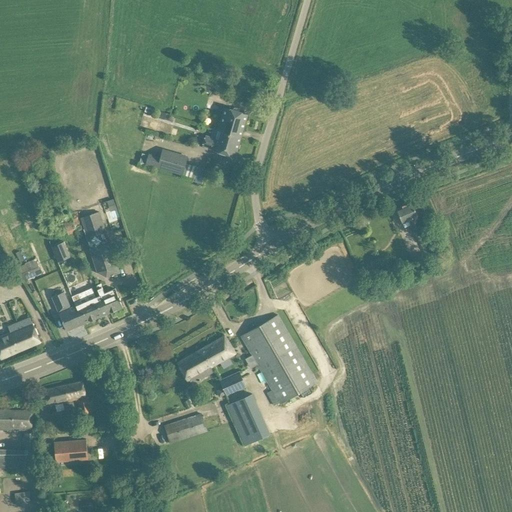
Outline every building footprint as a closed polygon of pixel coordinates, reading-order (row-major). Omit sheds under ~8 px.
[(225,107),(218,129),(241,136),(247,114),(225,107)] [(171,114),(159,110),(157,116),(170,120),(171,114)] [(150,127),(167,133),(169,125),(152,120),(150,127)] [(241,136),(218,129),(218,130),(221,131),(219,139),(205,136),(202,145),(213,148),(212,149),(235,156),(241,136)] [(140,161),(146,163),(182,174),(187,156),(163,149),(161,158),(149,154),(149,155),(142,153),(140,161)] [(199,166),(194,181),(199,183),(202,184),(204,174),(206,168),(199,166)] [(396,208),(400,218),(402,223),(409,220),(415,234),(416,234),(420,244),(431,240),(427,229),(423,230),(417,216),(417,215),(412,202),(396,208)] [(100,211),(80,218),(87,237),(86,238),(97,272),(106,276),(111,274),(112,276),(114,275),(113,274),(119,272),(100,211)] [(69,235),(76,232),(72,221),(64,224),(69,235)] [(64,241),(51,246),(57,261),(70,256),(64,241)] [(36,259),(19,265),(24,277),(40,271),(36,259)] [(101,283),(99,284),(110,312),(122,307),(119,299),(120,299),(120,297),(119,298),(115,288),(105,293),(101,283)] [(78,293),(72,296),(76,305),(83,323),(86,322),(110,312),(99,284),(96,285),(100,295),(94,297),(81,303),(79,300),(80,300),(78,293)] [(56,295),(52,297),(62,322),(66,331),(83,323),(76,305),(71,307),(64,291),(56,295)] [(6,328),(0,330),(0,356),(1,359),(40,342),(28,314),(11,322),(13,326),(6,329),(6,328)] [(278,315),(241,335),(273,390),(266,393),(274,407),(317,382),(278,315)] [(225,335),(207,345),(213,355),(206,358),(211,367),(236,353),(230,344),(225,335)] [(192,385),(200,380),(214,372),(211,367),(206,358),(213,355),(207,345),(177,362),(187,381),(189,379),(192,385)] [(220,380),(223,387),(216,390),(219,397),(226,394),(226,395),(246,386),(239,371),(220,380)] [(43,390),(46,403),(47,406),(55,404),(67,401),(78,399),(82,413),(91,411),(87,396),(86,396),(82,381),(43,390)] [(251,392),(225,402),(241,445),(267,435),(251,392)] [(0,409),(0,428),(31,430),(32,410),(0,409)] [(201,413),(174,422),(165,425),(170,442),(207,431),(201,413)] [(0,467),(16,467),(16,473),(23,473),(23,468),(37,468),(37,449),(35,449),(35,433),(24,433),(24,449),(0,448),(0,467)] [(86,439),(76,440),(54,442),(55,461),(88,458),(86,439)] [(29,491),(13,492),(14,502),(30,501),(29,491)]
